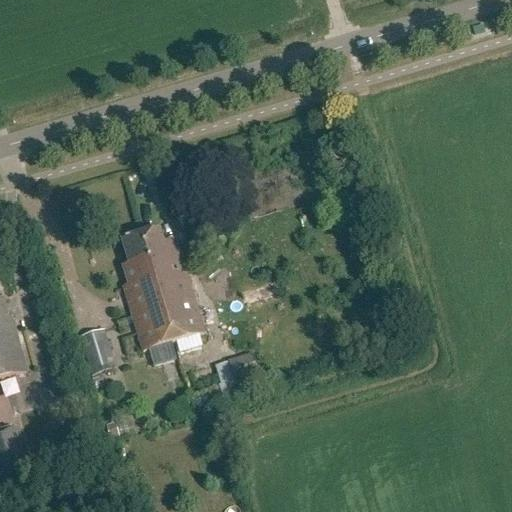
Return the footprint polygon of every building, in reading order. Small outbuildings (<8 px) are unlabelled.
[(174,346),(177,354),(203,346),(201,338),(205,337),(176,243),(164,247),(160,233),(142,238),(150,263),(148,264),(174,346)] [(143,355),(174,346),(148,264),(150,263),(142,238),(122,244),(130,268),(123,270),(129,288),(123,290),(135,327),(143,355)] [(257,290),(261,304),(282,297),(277,283),(257,290)] [(0,304),(0,383),(28,376),(11,319),(8,320),(4,303),(0,304)] [(103,335),(79,342),(90,380),(116,373),(103,335)] [(251,358),(232,363),(238,386),(257,380),(251,358)] [(200,399),(204,414),(220,410),(216,395),(200,399)] [(106,429),(110,443),(119,440),(116,426),(106,429)] [(0,433),(0,481),(28,473),(16,430),(0,433)]
